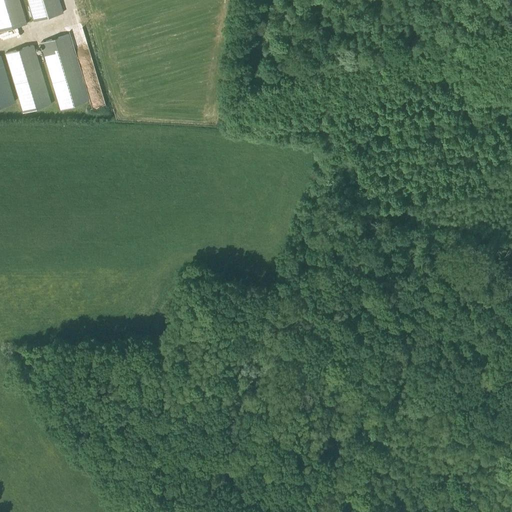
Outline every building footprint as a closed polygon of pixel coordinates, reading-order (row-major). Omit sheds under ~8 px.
[(0,0),(0,31),(27,24),(19,0),(0,0)] [(28,0),(35,21),(62,12),(58,0),(28,0)] [(69,33),(41,42),(61,108),(89,100),(69,33)] [(34,44),(6,53),(23,112),(52,103),(34,44)] [(0,58),(0,106),(13,103),(0,58)]
